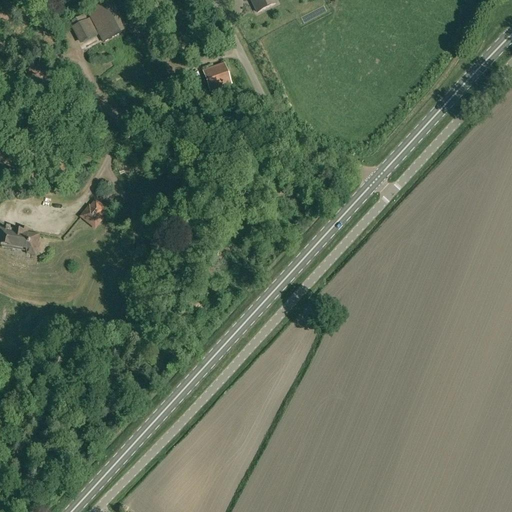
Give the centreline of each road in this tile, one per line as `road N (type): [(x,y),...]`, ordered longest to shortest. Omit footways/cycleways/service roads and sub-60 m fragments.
road 1 (secondary): [(63,511),(375,182)]
road 2 (unclassified): [(96,511),(391,195)]
road 3 (track): [(108,170),(129,201),(137,234),(125,364),(91,413),(0,471)]
road 4 (unclassified): [(375,182),(279,137),(216,0)]
road 5 (secondary): [(375,182),(511,36)]
road 6 (unclassified): [(391,195),(511,66)]
